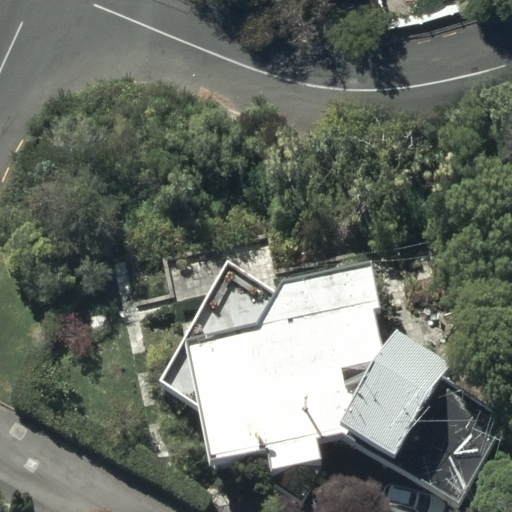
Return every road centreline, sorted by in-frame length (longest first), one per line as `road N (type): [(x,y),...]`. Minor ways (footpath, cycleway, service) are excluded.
road 1 (residential): [(78,0),(333,90),(405,88),(511,59)]
road 2 (residential): [(0,451),(105,511)]
